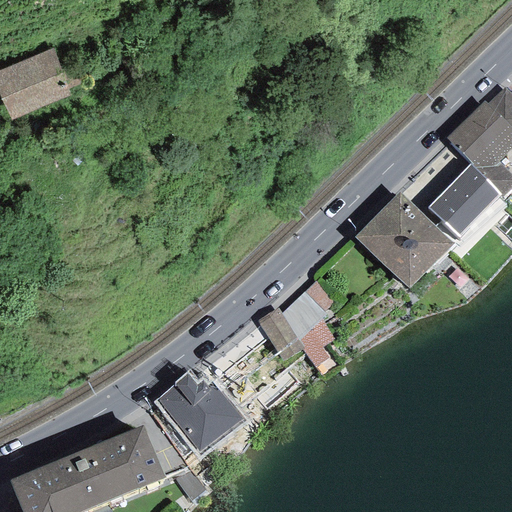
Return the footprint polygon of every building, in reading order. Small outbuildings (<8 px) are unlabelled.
[(52,50),(0,70),(0,94),(10,121),(71,97),(52,50)] [(488,103),(511,128),(511,95),(504,87),(488,103)] [(485,100),(446,138),(470,163),(502,196),(511,185),(511,176),(498,161),(511,147),(511,128),(488,103),(485,100)] [(502,196),(470,163),(427,208),(458,239),(502,196)] [(400,192),(354,237),(407,290),(453,245),(400,192)] [(315,281),(281,313),(299,341),(321,319),(326,315),(323,311),(331,302),(315,281)] [(278,308),(257,321),(282,361),(301,349),(303,348),(299,341),(281,313),(278,308)] [(334,340),(321,319),(299,341),(303,348),(301,349),(314,368),(329,358),(322,347),(334,340)] [(190,370),(151,402),(199,460),(246,422),(212,382),(208,385),(203,379),(200,382),(190,370)] [(143,425),(9,481),(22,511),(81,511),(165,477),(143,425)] [(174,479),(191,501),(205,490),(188,468),(174,479)]
